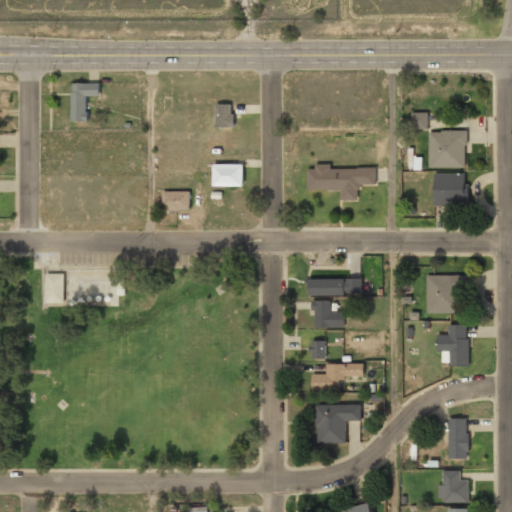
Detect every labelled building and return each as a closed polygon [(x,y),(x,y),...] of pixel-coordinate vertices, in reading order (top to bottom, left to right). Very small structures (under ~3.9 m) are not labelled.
[(87,122),(87,97),(100,97),(100,83),(71,83),(71,122),(87,122)] [(215,105),(215,127),(233,127),(233,105),(215,105)] [(411,129),(427,129),(427,112),(411,112),(411,129)] [(428,168),(467,168),(467,131),(428,131),(428,168)] [(243,165),(213,165),(213,186),(243,186),(243,165)] [(341,189),(341,200),(358,200),(358,184),(376,184),(376,166),(315,166),(315,167),(306,167),(306,189),(341,189)] [(434,173),(434,206),(467,206),(467,173),(434,173)] [(189,212),(189,192),(162,192),(162,212),(189,212)] [(426,312),(466,312),(466,274),(426,274),(426,312)] [(45,304),(63,304),(63,275),(45,275),(45,304)] [(308,278),(308,296),(361,296),(361,278),(308,278)] [(343,312),(330,312),(330,301),(313,301),(313,328),(343,328),(343,312)] [(468,361),(468,324),(448,324),(448,334),(437,334),(437,351),(447,351),(447,361),(468,361)] [(325,359),(325,341),(310,341),(310,359),(325,359)] [(325,364),(325,374),(311,374),(312,391),(340,391),(340,378),(363,378),(363,364),(325,364)] [(315,443),(346,443),(346,420),(360,420),(360,404),(315,404),(315,443)] [(448,459),(467,459),(467,418),(448,418),(448,459)] [(469,480),(459,480),(459,471),(440,471),(440,503),(469,503),(469,480)] [(371,511),(370,503),(335,509),(335,511),(371,511)]
